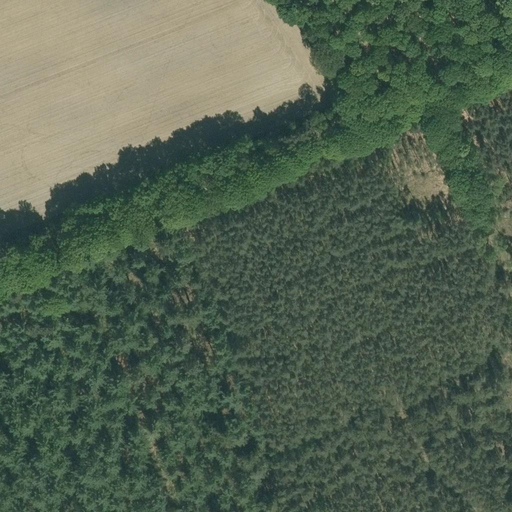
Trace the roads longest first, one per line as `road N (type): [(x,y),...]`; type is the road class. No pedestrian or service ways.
road 1 (track): [(0,260),(511,52)]
road 2 (track): [(433,84),(511,274)]
road 3 (track): [(361,126),(287,0)]
